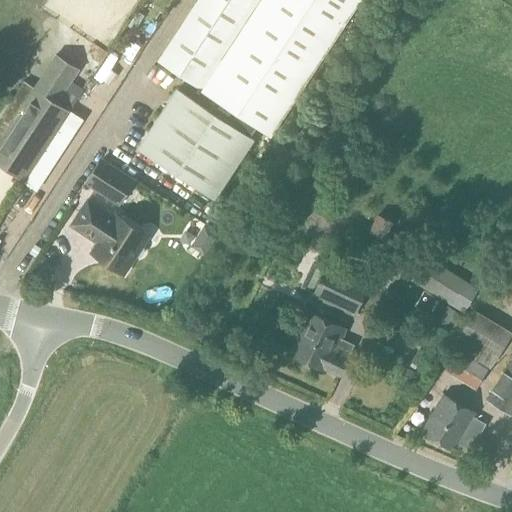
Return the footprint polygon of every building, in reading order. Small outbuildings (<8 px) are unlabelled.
[(199,0),(159,63),(181,77),(135,148),(214,199),(253,140),(247,136),(254,125),(270,135),(357,0),(199,0)] [(98,65),(104,48),(94,44),(88,61),(98,65)] [(24,81),(0,118),(0,169),(6,173),(17,181),(65,108),(57,102),(78,70),(55,55),(34,88),(24,81)] [(65,108),(17,181),(36,193),(83,119),(65,108)] [(119,205),(133,182),(100,160),(85,183),(119,205)] [(114,217),(87,199),(70,225),(97,242),(91,252),(123,273),(135,256),(141,255),(143,252),(141,246),(148,236),(116,215),(114,217)] [(204,225),(198,235),(211,244),(218,233),(204,225)] [(465,313),(478,293),(427,260),(414,280),(465,313)] [(354,317),(367,289),(325,270),(312,299),(354,317)] [(462,318),(448,308),(437,325),(450,335),(462,318)] [(263,311),(253,334),(271,342),(281,319),(263,311)] [(340,376),(351,353),(350,352),(354,345),(341,339),(345,329),(308,311),(288,354),(327,372),(327,370),(340,376)] [(473,389),(486,369),(488,370),(509,336),(471,313),(451,347),(463,354),(450,375),(473,389)] [(430,374),(453,338),(433,326),(411,361),(430,374)] [(511,360),(486,400),(510,416),(511,413),(511,360)] [(492,445),(478,436),(485,425),(472,417),(475,413),(443,394),(421,430),(453,449),(457,443),(469,449),(468,449),(484,458),(492,445)]
